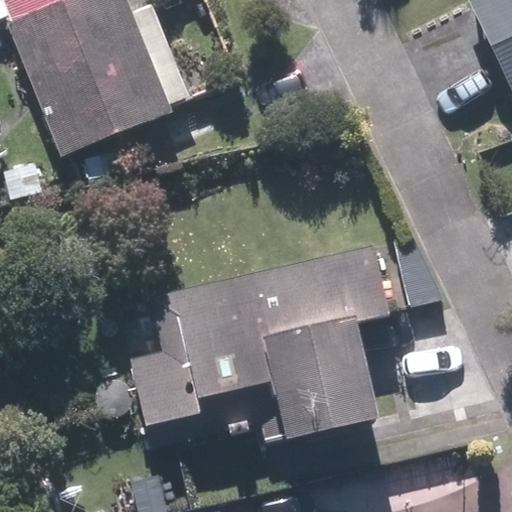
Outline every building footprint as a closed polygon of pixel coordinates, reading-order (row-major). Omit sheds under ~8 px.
[(0,0),(0,24),(55,157),(149,119),(164,155),(212,135),(197,99),(181,105),(143,11),(124,19),(116,0),(0,0)] [(511,0),(463,0),(457,3),(502,100),(511,95),(511,0)] [(106,156),(76,163),(82,184),(111,176),(106,156)] [(26,168),(0,173),(0,188),(3,204),(72,191),(68,168),(28,176),(26,168)] [(386,246),(401,313),(434,306),(404,242),(386,246)] [(143,305),(155,357),(122,364),(142,449),(261,421),(267,443),(358,421),(336,326),(373,317),(359,254),(143,305)] [(213,471),(165,482),(170,505),(218,494),(213,471)] [(93,494),(97,511),(157,511),(151,480),(93,494)]
